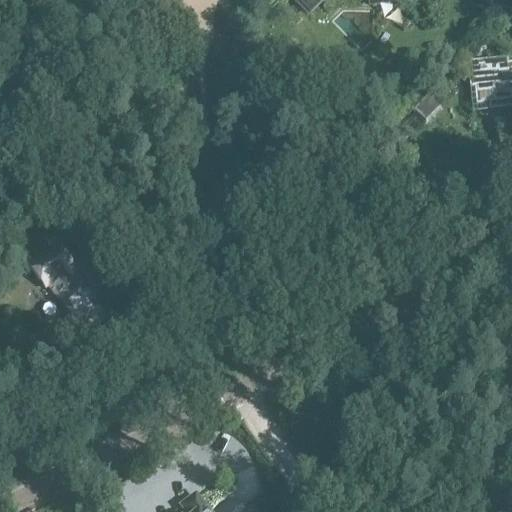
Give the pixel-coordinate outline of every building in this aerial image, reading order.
[(334,0),(368,0),(369,9),(406,9),(414,15),(418,9),(429,9),(428,0),(292,0),(290,2),(308,20),(324,5),(326,7),(323,10),(323,11),(334,0)] [(499,70),(498,62),(468,65),(470,87),(475,87),(477,103),(490,102),(490,105),(508,103),(510,128),(497,129),(499,148),(511,146),(511,75),(505,76),(505,70),(499,70)] [(425,125),(441,109),(428,97),(413,112),(425,125)] [(0,117),(0,144),(8,155),(21,144),(0,117)] [(57,246),(51,250),(45,242),(25,257),(31,265),(27,268),(45,292),(49,289),(74,322),(70,324),(81,339),(110,318),(74,271),(75,270),(57,246)] [(187,364),(175,370),(180,381),(192,375),(187,364)] [(254,511),(251,507),(243,511),(207,511),(196,496),(180,508),(182,511),(254,511)]
